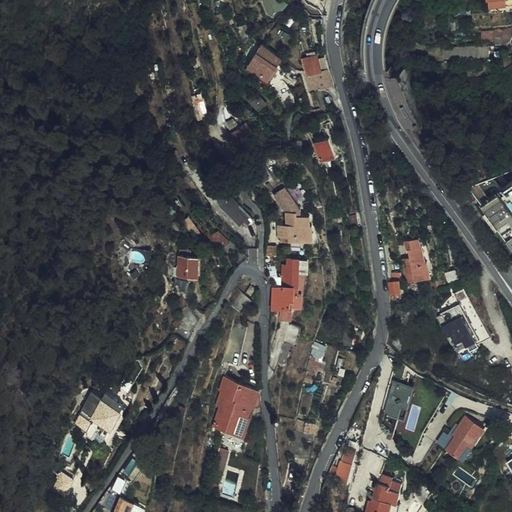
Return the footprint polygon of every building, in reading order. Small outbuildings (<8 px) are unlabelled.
[(268,0),(265,0),(262,2),(269,14),(275,11),(268,0)] [(453,0),(452,8),(465,11),(467,0),(453,0)] [(286,3),(280,9),(282,12),(288,5),(286,3)] [(507,37),(507,42),(508,42),(511,42),(511,28),(481,30),(482,40),(495,39),(495,37),(507,37)] [(479,47),(479,57),(489,57),(488,46),(479,47)] [(479,47),(444,48),(444,59),(479,57),(479,47)] [(269,81),(280,62),(257,49),(246,68),(269,81)] [(317,59),(317,55),(300,59),(301,63),(317,59)] [(318,62),(317,59),(301,63),(304,74),(305,74),(311,94),(317,92),(333,87),(326,60),(318,62)] [(249,102),(258,111),(265,104),(257,95),(249,102)] [(227,126),(226,127),(244,153),(252,147),(236,125),(235,126),(233,123),(227,127),(227,126)] [(317,142),(322,161),(336,157),(332,138),(317,142)] [(263,162),(254,167),(263,183),(271,178),(263,162)] [(255,173),(253,168),(243,170),(244,176),(255,173)] [(511,183),(478,207),(511,253),(511,183)] [(292,204),(296,202),(286,186),(281,189),(292,204)] [(291,238),(291,243),(313,243),(313,226),(311,226),(311,216),(301,216),(301,209),(296,202),(292,204),(281,189),(274,195),(286,212),(286,226),(280,226),(280,238),(291,238)] [(255,220),(236,194),(229,199),(234,207),(229,212),(240,226),(246,222),(249,225),(255,220)] [(353,231),(365,228),(363,214),(351,217),(353,231)] [(229,242),(216,234),(210,241),(215,252),(222,250),(229,242)] [(424,280),(421,264),(425,263),(421,247),(420,247),(418,239),(405,242),(407,252),(409,252),(410,258),(403,260),(408,284),(424,280)] [(264,247),(265,258),(265,262),(271,262),(271,257),(276,257),(275,246),(264,247)] [(198,277),(198,258),(190,257),(179,258),(178,277),(189,277),(197,277),(198,277)] [(289,266),(284,266),(284,288),(273,287),(272,308),(281,308),(289,308),(296,307),(296,310),(303,310),(305,299),(302,299),(302,295),(299,294),(299,273),(298,259),(288,259),(289,266)] [(308,259),(298,259),(299,273),(308,272),(308,259)] [(431,279),(428,262),(425,263),(421,264),(424,280),(431,279)] [(445,273),(448,283),(459,280),(456,270),(445,273)] [(391,283),(389,283),(390,296),(402,294),(399,273),(390,274),(391,283)] [(463,293),(434,310),(462,360),(490,341),(463,293)] [(252,302),(241,295),(232,310),(243,317),(252,302)] [(175,325),(179,327),(175,335),(189,342),(199,324),(198,319),(189,306),(182,316),(178,320),(175,325)] [(289,308),(281,308),(278,322),(289,322),(289,308)] [(282,344),(290,346),(291,345),(296,346),(301,327),(288,324),(282,344)] [(290,346),(282,344),(277,366),(284,367),(290,346)] [(319,346),(314,344),(306,375),(316,379),(325,352),(318,350),(319,346)] [(410,407),(416,384),(392,377),(383,411),(400,416),(396,430),(414,434),(419,414),(413,412),(414,408),(410,407)] [(260,400),(260,389),(257,389),(223,379),(219,393),(220,394),(216,408),(220,409),(214,429),(241,437),(245,424),(246,424),(254,398),(260,400)] [(430,385),(424,402),(433,406),(438,389),(430,385)] [(126,399),(109,389),(107,390),(96,413),(85,408),(78,422),(98,433),(100,430),(109,434),(123,406),(123,405),(126,399)] [(477,411),(479,402),(462,396),(449,389),(446,399),(457,404),(477,411)] [(260,400),(254,398),(246,424),(245,424),(241,437),(245,438),(255,408),(257,408),(258,407),(260,406),(260,404),(261,404),(261,403),(261,402),(260,401),(260,400)] [(485,427),(466,414),(461,422),(453,433),(456,435),(446,449),(455,455),(465,441),(472,446),(485,427)] [(457,419),(449,430),(453,433),(461,422),(457,419)] [(316,431),(318,422),(302,420),(296,455),(305,456),(309,431),(315,431),(316,431)] [(437,441),(445,446),(453,434),(446,429),(437,441)] [(174,434),(164,430),(160,443),(169,446),(174,434)] [(310,457),(315,431),(309,431),(305,456),(310,457)] [(511,461),(511,433),(505,441),(511,446),(503,455),(499,459),(507,467),(511,461)] [(465,441),(455,455),(463,461),(474,447),(472,446),(465,441)] [(496,449),(503,455),(511,446),(505,441),(500,446),(499,445),(496,449)] [(230,453),(219,450),(213,470),(223,473),(230,453)] [(346,455),(344,462),(356,465),(359,458),(346,455)] [(351,485),(356,465),(344,462),(342,462),(337,481),(351,485)] [(356,465),(351,485),(354,486),(359,466),(356,465)] [(60,485),(68,490),(75,477),(66,471),(60,485)] [(205,477),(199,476),(197,483),(208,487),(210,481),(205,479),(205,477)] [(450,490),(457,496),(467,485),(460,479),(450,490)] [(395,511),(404,485),(391,481),(390,486),(379,483),(375,501),(370,500),(366,511),(395,511)] [(421,492),(429,498),(433,492),(425,486),(421,492)] [(115,511),(122,499),(120,498),(112,511),(115,511)] [(142,511),(144,511),(122,499),(115,511),(142,511)]
